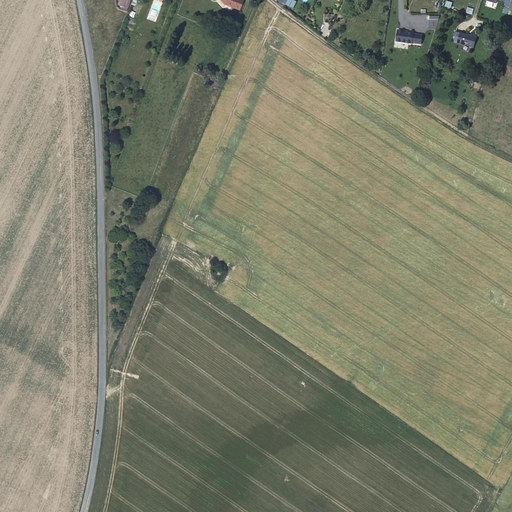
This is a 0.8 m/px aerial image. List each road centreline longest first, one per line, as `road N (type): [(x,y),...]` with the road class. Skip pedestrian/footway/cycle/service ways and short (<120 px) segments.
road 1 (tertiary): [(80,0),(97,129),(102,377),(82,511)]
road 2 (track): [(270,0),(446,124),(511,159)]
